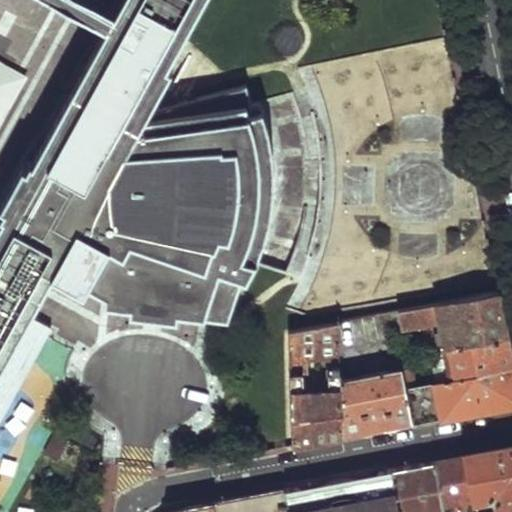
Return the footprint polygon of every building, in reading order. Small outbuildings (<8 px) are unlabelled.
[(0,0),(0,422),(52,327),(31,315),(55,272),(86,289),(89,284),(106,293),(105,302),(132,305),(130,312),(179,317),(180,311),(229,317),(249,258),(257,260),(275,184),(261,100),(253,102),(248,83),(150,109),(174,67),(170,64),(204,0),(121,0),(116,11),(96,0),(0,0)] [(394,313),(397,330),(448,320),(453,346),(510,337),(502,293),(394,313)] [(385,314),(396,362),(403,360),(397,330),(394,313),(385,314)] [(341,323),(342,347),(354,346),(353,320),(341,323)] [(295,331),(295,361),(342,354),(342,347),(341,323),(295,331)] [(453,346),(460,377),(511,368),(511,344),(510,337),(453,346)] [(435,360),(440,380),(460,377),(453,346),(440,348),(441,359),(435,360)] [(295,379),(295,446),(345,437),(345,433),(343,381),(342,368),(333,369),(333,386),(307,390),(307,377),(295,379)] [(440,380),(408,386),(415,420),(416,425),(511,407),(511,368),(460,377),(440,380)] [(405,370),(343,381),(345,433),(415,420),(408,386),(405,370)] [(511,511),(511,446),(497,449),(463,455),(474,504),(475,506),(491,503),(492,511),(511,511)] [(436,460),(445,509),(474,504),(463,455),(436,460)] [(397,493),(400,511),(445,511),(445,509),(436,460),(392,469),(397,493)] [(345,479),(339,479),(331,481),(325,483),(317,488),(311,492),(307,496),(296,487),(283,489),(286,507),(311,501),(319,494),(325,491),(329,488),(335,486),(340,486),(346,485),(351,485),(359,487),(367,490),(371,492),(372,498),(397,493),(392,469),(380,471),(372,484),(364,481),(357,480),(352,479),(345,479)] [(371,492),(367,490),(359,487),(351,485),(346,485),(340,486),(335,486),(329,488),(325,491),(319,494),(311,501),(286,507),(286,511),(400,511),(397,493),(372,498),(371,492)] [(168,511),(286,511),(286,507),(283,489),(171,510),(168,511)]
